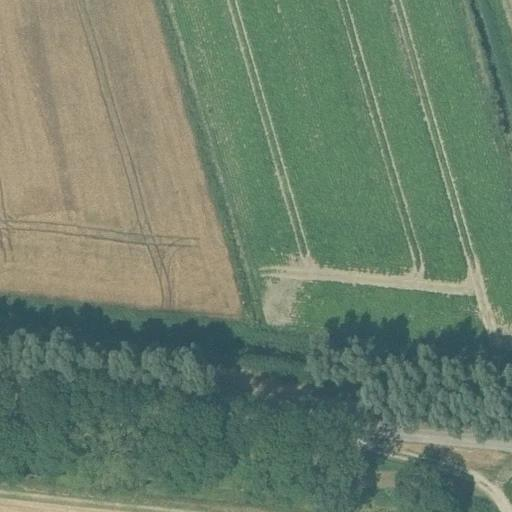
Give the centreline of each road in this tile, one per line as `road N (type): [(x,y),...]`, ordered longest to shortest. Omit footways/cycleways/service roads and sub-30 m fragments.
road 1 (track): [(507,511),(467,475),(338,435),(258,396),(0,359)]
road 2 (track): [(0,295),(511,350)]
road 3 (tertiary): [(511,445),(0,392)]
road 4 (track): [(258,396),(331,392),(511,407)]
road 5 (track): [(0,492),(181,511)]
